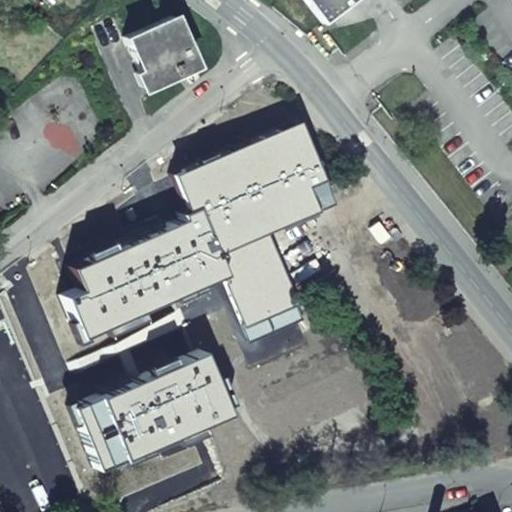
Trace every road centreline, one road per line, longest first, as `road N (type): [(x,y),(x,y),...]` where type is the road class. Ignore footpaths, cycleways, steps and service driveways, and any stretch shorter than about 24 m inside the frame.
road 1 (tertiary): [(511,335),(280,47)]
road 2 (residential): [(0,255),(280,47)]
road 3 (residential): [(506,471),(266,511)]
